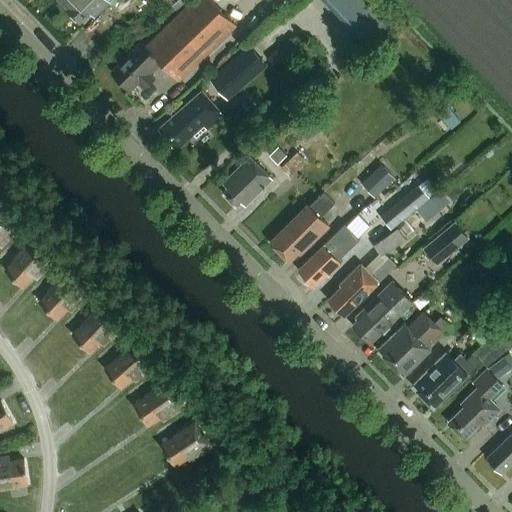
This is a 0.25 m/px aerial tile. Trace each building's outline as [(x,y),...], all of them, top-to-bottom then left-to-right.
[(105,0),(62,0),(69,8),(68,9),(80,21),(90,11),(94,15),(107,2),(105,0)] [(233,24),(218,8),(210,0),(195,0),(146,48),(141,43),(111,72),(129,91),(138,83),(144,90),(155,80),(148,73),(155,66),(157,68),(161,64),(179,83),(237,28),(233,24)] [(224,95),(262,62),(249,47),(210,80),(224,95)] [(223,116),(202,92),(158,131),(176,151),(203,127),(207,131),(223,116)] [(278,165),(287,156),(278,148),(269,157),(278,165)] [(281,169),(289,177),(305,162),(297,154),(281,169)] [(271,182),(249,160),(224,185),(228,189),(224,193),(236,206),(240,202),(246,206),(271,182)] [(381,164),(360,184),(374,199),(395,179),(381,164)] [(336,206),(324,193),(310,207),(309,206),(271,244),(289,262),(303,249),(305,251),(329,227),(322,219),(336,206)] [(406,197),(392,208),(403,221),(416,210),(406,197)] [(0,242),(2,240),(5,243),(17,229),(0,215),(0,242)] [(454,222),(424,249),(426,251),(433,261),(437,265),(468,238),(454,222)] [(337,233),(299,271),(315,288),(322,281),(328,274),(331,277),(341,267),(337,262),(360,240),(345,225),(337,233)] [(398,230),(393,233),(386,238),(373,247),(379,254),(366,268),(380,282),(396,266),(385,254),(405,240),(398,230)] [(4,271),(23,288),(38,272),(41,275),(53,261),(31,242),(4,271)] [(344,316),(377,284),(361,267),(341,286),(343,288),(329,301),(344,316)] [(39,303),(57,320),(72,304),(75,307),(88,294),(66,274),(39,303)] [(393,282),(378,297),(363,312),(366,314),(353,327),(371,344),(413,303),(393,282)] [(463,319),(472,329),(491,313),(482,303),(463,319)] [(72,336),(90,354),(105,338),(108,341),(121,328),(100,307),(72,336)] [(440,318),(434,324),(424,314),(409,329),(405,326),(379,351),(404,377),(430,351),(427,348),(449,327),(440,318)] [(460,354),(453,361),(447,354),(413,386),(434,407),(481,362),(487,368),(506,349),(509,352),(511,348),(511,339),(501,329),(467,361),(460,354)] [(105,370),(121,389),(138,374),(141,377),(154,366),(135,344),(105,370)] [(499,378),(511,368),(511,355),(510,353),(491,367),(499,378)] [(449,422),(465,439),(481,423),(484,426),(501,409),(490,398),(504,385),(489,369),(474,383),(479,387),(462,403),(465,406),(449,422)] [(134,406),(148,426),(167,414),(169,417),(184,407),(167,383),(134,406)] [(0,430),(13,424),(1,402),(0,402),(0,430)] [(161,446),(175,467),(194,455),(196,458),(211,449),(195,424),(161,446)] [(511,434),(488,459),(502,472),(511,462),(511,434)] [(0,489),(28,485),(24,460),(2,464),(1,460),(0,459),(0,489)]
